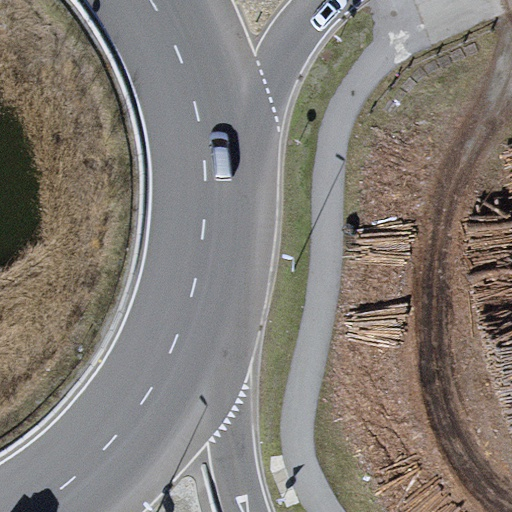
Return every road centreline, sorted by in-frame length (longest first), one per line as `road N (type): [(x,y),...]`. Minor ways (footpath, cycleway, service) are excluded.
road 1 (primary): [(210,314),(228,200),(212,87),(192,33)]
road 2 (primary): [(70,511),(163,414),(210,314)]
road 3 (trunk): [(240,511),(210,314)]
